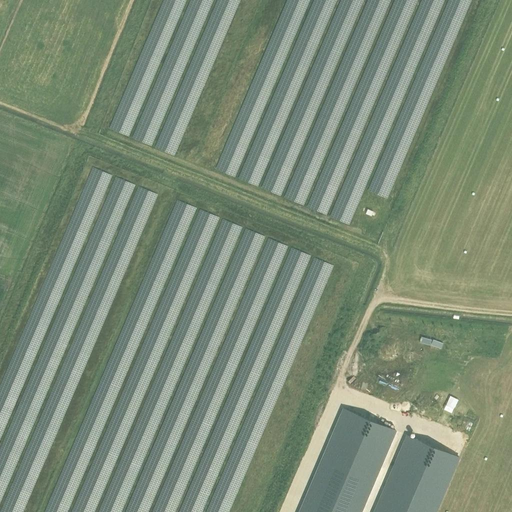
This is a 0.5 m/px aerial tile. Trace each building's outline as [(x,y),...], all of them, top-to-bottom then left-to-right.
[(410,133),(390,124),(387,130),(407,138),(410,133)] [(405,144),(385,136),(383,141),(403,150),(405,144)] [(400,156),(381,147),(378,153),(398,161),(400,156)] [(395,167),(376,159),(373,164),(393,173),(395,167)] [(391,179),(371,170),(369,176),(389,184),(391,179)] [(386,190),(366,182),(364,187),(384,196),(386,190)] [(483,403),(367,353),(351,390),(467,439),(483,403)] [(360,511),(395,431),(343,408),(299,511),(360,511)] [(373,511),(436,511),(459,458),(407,435),(373,511)]
